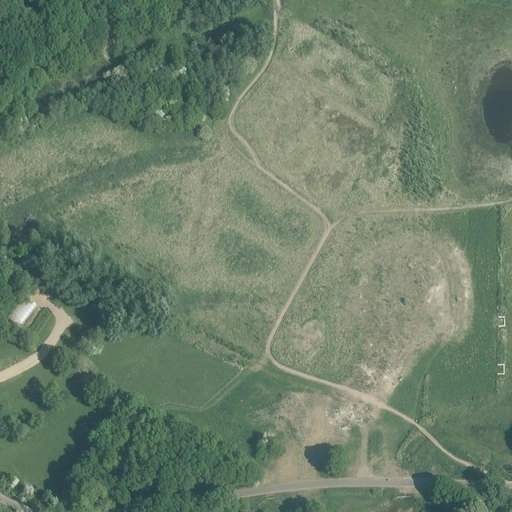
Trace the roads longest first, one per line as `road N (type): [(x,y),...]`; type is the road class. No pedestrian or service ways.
road 1 (unclassified): [(511,489),(346,483),(127,511)]
road 2 (track): [(126,21),(0,86)]
